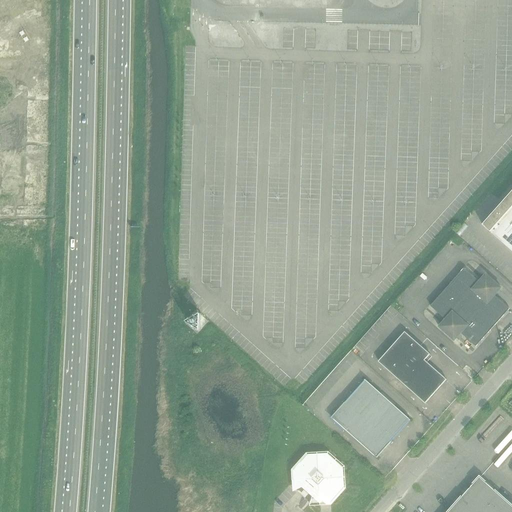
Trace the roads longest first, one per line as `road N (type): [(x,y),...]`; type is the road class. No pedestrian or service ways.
road 1 (motorway): [(94,511),(115,0)]
road 2 (motorway): [(89,0),(69,511)]
road 3 (unclassified): [(511,363),(380,511)]
road 4 (unknown): [(484,394),(416,313),(418,295),(467,250)]
